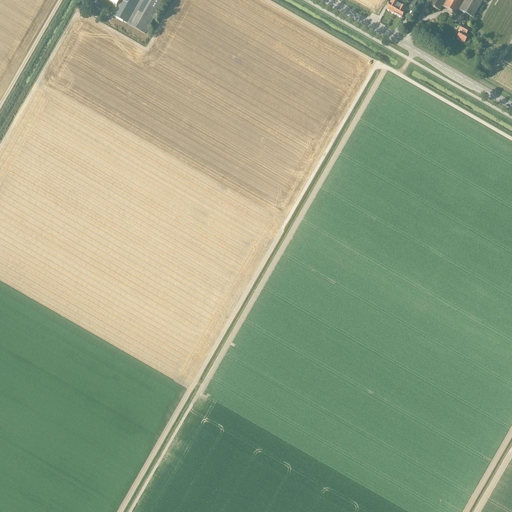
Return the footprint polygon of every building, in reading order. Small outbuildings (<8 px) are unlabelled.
[(107,14),(111,7),(99,0),(96,0),(93,6),(107,14)] [(126,24),(139,0),(119,0),(122,1),(113,16),(126,24)] [(141,0),(128,24),(145,34),(163,0),(141,0)] [(394,14),(399,5),(391,0),(386,9),(394,14)] [(431,0),(429,5),(439,11),(442,6),(457,15),(459,11),(472,18),(482,0),(431,0)] [(406,17),(409,11),(407,10),(407,9),(399,5),(394,14),(401,18),(403,15),(406,17)] [(466,35),(469,30),(462,26),(459,31),(460,32),(456,38),(464,43),(468,36),(466,35)]
